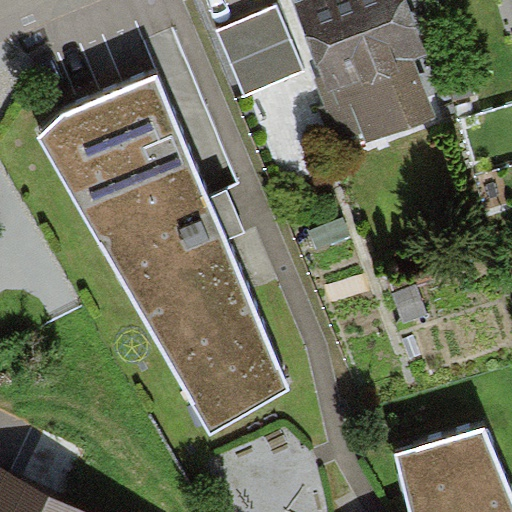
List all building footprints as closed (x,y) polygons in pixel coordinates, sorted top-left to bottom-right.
[(411,0),(294,0),(324,76),(316,79),(341,142),(361,134),(364,141),(436,113),(417,64),(434,58),(411,0)] [(276,2),(215,28),(243,95),(305,70),(276,2)] [(295,386),(159,69),(67,107),(40,131),(213,430),(295,386)] [(92,454),(30,425),(6,475),(0,471),(0,511),(82,511),(68,505),(92,454)] [(511,511),(511,504),(481,433),(392,458),(404,511),(511,511)]
